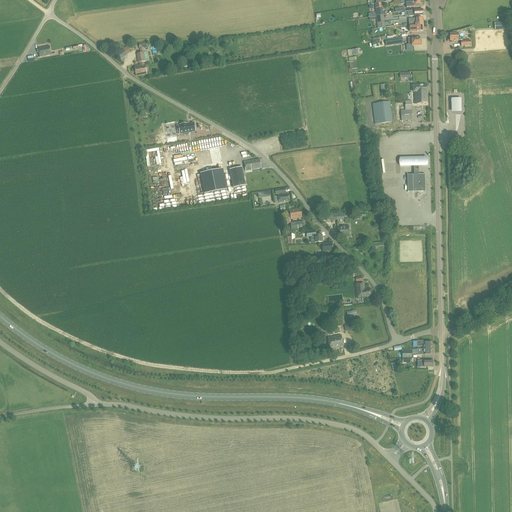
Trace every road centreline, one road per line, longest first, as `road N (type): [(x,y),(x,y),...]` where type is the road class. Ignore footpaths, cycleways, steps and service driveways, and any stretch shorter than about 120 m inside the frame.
road 1 (residential): [(397,342),(372,281),(262,155),(139,82),(47,13)]
road 2 (primary): [(362,409),(129,385),(65,360),(0,315)]
road 3 (tertiary): [(441,331),(433,7)]
road 4 (unclassified): [(97,404),(314,420),(358,431),(386,455)]
road 5 (residential): [(266,374),(397,342)]
